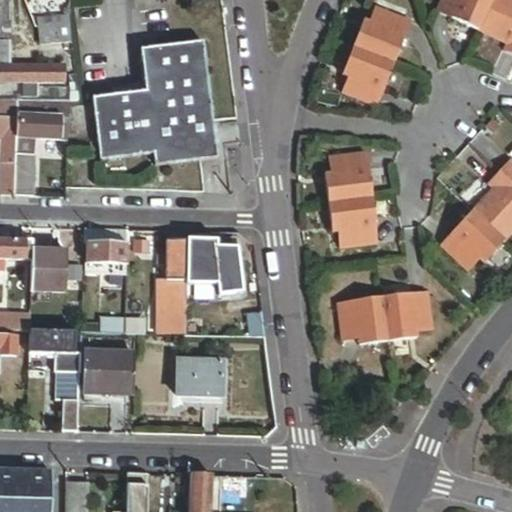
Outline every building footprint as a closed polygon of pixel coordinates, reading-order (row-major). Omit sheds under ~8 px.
[(7,0),(0,0),(0,38),(8,38),(8,23),(5,23),(5,9),(7,9),(7,0)] [(511,0),(442,0),(436,14),(505,46),(502,52),(511,56),(511,0)] [(341,96),(377,110),(410,24),(374,10),(368,25),(363,23),(342,78),(347,80),(341,96)] [(40,44),(76,44),(75,23),(39,24),(40,44)] [(9,43),(0,42),(0,67),(8,68),(9,43)] [(93,101),(101,165),(156,157),(157,169),(219,160),(204,44),(141,53),(146,94),(93,101)] [(12,84),(12,68),(8,68),(0,67),(0,85),(12,86),(12,84)] [(32,68),(12,68),(12,84),(22,84),(32,84),(32,68)] [(64,69),(32,68),(32,84),(32,87),(64,87),(64,69)] [(34,102),(70,102),(71,94),(64,93),(64,87),(32,87),(32,84),(22,84),(21,96),(34,97),(34,102)] [(18,102),(0,102),(0,119),(9,120),(18,120),(18,102)] [(69,143),(70,102),(34,102),(18,102),(18,120),(17,139),(17,140),(36,141),(69,143)] [(75,112),(79,138),(92,136),(88,110),(75,112)] [(0,119),(0,139),(5,140),(7,140),(7,138),(9,120),(0,119)] [(17,139),(18,120),(9,120),(7,138),(17,139)] [(15,168),(17,140),(17,139),(7,138),(7,140),(5,140),(3,167),(15,168)] [(14,199),(34,200),(36,141),(17,140),(15,168),(14,199)] [(339,251),(377,246),(366,155),(328,160),(330,176),(324,177),(331,235),(337,235),(339,251)] [(492,192),(440,249),(467,274),(478,262),(484,267),(511,236),(511,162),(487,187),(492,192)] [(127,232),(86,231),(85,246),(87,246),(126,247),(127,232)] [(0,263),(5,264),(24,264),(25,244),(0,243),(0,263)] [(25,244),(24,264),(32,264),(33,257),(33,244),(25,244)] [(186,284),(187,244),(166,244),(166,258),(166,268),(166,283),(166,284),(186,284)] [(242,296),(235,244),(187,244),(186,284),(186,290),(217,290),(219,299),(242,296)] [(126,267),(126,247),(87,246),(86,266),(126,267)] [(33,257),(32,264),(31,295),(68,296),(70,258),(33,257)] [(85,276),(125,277),(126,267),(86,266),(85,266),(85,276)] [(166,284),(166,283),(158,283),(157,337),(185,337),(186,316),(166,316),(166,284)] [(166,316),(186,316),(186,290),(186,284),(166,284),(166,316)] [(432,333),(427,295),(336,306),(341,345),(357,342),(358,348),(417,341),(416,335),(432,333)] [(31,318),(0,317),(0,333),(30,334),(31,318)] [(126,321),(100,321),(100,327),(100,336),(125,337),(126,321)] [(126,321),(125,337),(146,337),(146,322),(126,321)] [(100,327),(84,327),(83,336),(100,336),(100,327)] [(75,335),(30,334),(30,356),(55,356),(75,357),(75,343),(75,335)] [(18,339),(0,337),(0,358),(17,359),(18,339)] [(81,343),(75,343),(75,357),(55,356),(54,375),(78,376),(79,365),(81,365),(81,343)] [(134,396),(135,357),(85,356),(84,382),(91,383),(91,395),(134,396)] [(174,396),(180,396),(221,397),(222,365),(176,364),(174,396)] [(221,397),(180,396),(180,403),(221,404),(221,397)] [(77,403),(62,403),(61,433),(76,434),(77,403)] [(23,473),(0,472),(0,511),(47,511),(48,473),(23,473)] [(143,511),(144,476),(124,475),(123,511),(143,511)] [(208,511),(209,478),(187,478),(186,511),(208,511)] [(85,511),(86,485),(63,484),(62,511),(85,511)]
